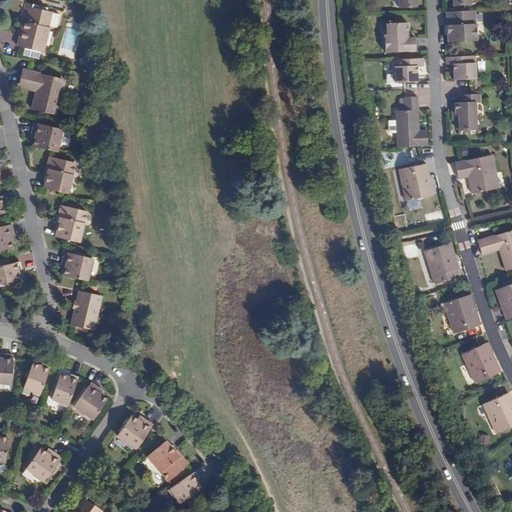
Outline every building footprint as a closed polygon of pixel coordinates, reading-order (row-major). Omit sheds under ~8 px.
[(32,4),(25,3),(24,9),(28,10),(26,21),(22,20),(17,46),(44,53),(50,27),(47,26),(48,25),(51,12),(51,11),(46,10),(32,7),(32,4)] [(476,10),(446,12),(448,42),(477,40),(476,10)] [(60,14),(51,12),(48,25),(57,27),(60,14)] [(82,26),(68,23),(67,28),(68,28),(66,33),(67,33),(66,38),(65,43),(64,48),(75,51),(76,46),(77,46),(78,41),(79,36),(80,36),(81,31),(82,26)] [(415,38),(412,38),(408,38),(408,34),(407,23),(389,24),(390,35),(386,35),(385,35),(385,52),(415,52),(415,38)] [(40,59),(41,53),(23,49),(22,55),(40,59)] [(475,56),(446,57),(446,65),(453,65),(453,80),(472,79),(476,79),(475,56)] [(395,83),(404,82),(418,82),(418,66),(424,66),(424,58),(394,59),(395,83)] [(36,88),(35,91),(31,109),(58,115),(66,80),(22,70),(19,84),(36,88)] [(480,94),(473,94),(459,95),(459,103),(450,103),(451,115),(458,116),(458,120),(458,131),(477,130),(476,102),(480,103),(480,94)] [(396,147),(428,146),(427,130),(419,130),(416,130),(416,110),(418,110),(418,97),(405,97),(403,97),(404,110),(394,111),(396,147)] [(33,140),(32,146),(58,152),(63,130),(34,123),(31,135),(35,135),(33,140)] [(471,194),(497,188),(493,172),(496,171),(492,155),(455,163),(459,179),(467,177),(471,194)] [(47,159),(45,167),(48,168),(45,175),(43,188),(69,194),(76,163),(50,157),(49,158),(47,159)] [(427,177),(430,176),(427,164),(398,169),(405,201),(430,196),(427,177)] [(59,208),(57,215),(59,216),(57,224),(55,237),(80,243),(87,212),(62,206),(59,208)] [(0,250),(13,247),(11,240),(10,237),(14,236),(12,224),(0,227),(0,250)] [(511,230),(478,241),(483,256),(499,250),(506,271),(511,268),(511,230)] [(460,277),(457,270),(453,258),(456,257),(451,243),(424,252),(434,284),(460,277)] [(62,275),(88,281),(94,259),(64,251),(61,264),(65,265),(64,269),(62,275)] [(0,284),(5,283),(11,281),(21,279),(19,271),(21,270),(19,262),(0,266),(0,284)] [(505,308),(501,309),(506,321),(511,318),(511,284),(499,290),(505,308)] [(78,291),(70,325),(94,331),(102,296),(95,295),(95,292),(86,290),(86,292),(78,291)] [(495,291),(501,309),(505,308),(499,290),(495,291)] [(476,304),(473,294),(469,296),(475,313),(479,312),(476,304)] [(454,334),(483,324),(481,319),(479,312),(475,313),(469,296),(444,304),(454,334)] [(19,301),(21,311),(23,310),(23,309),(30,308),(29,298),(19,301)] [(490,341),(485,343),(494,361),(497,359),(497,357),(490,341)] [(476,384),(503,371),(497,359),(494,361),(485,343),(462,355),(476,384)] [(13,356),(1,355),(1,358),(0,358),(0,384),(11,385),(13,356)] [(28,372),(26,377),(22,390),(32,393),(32,395),(39,397),(49,366),(41,363),(40,365),(31,362),(28,372)] [(67,408),(78,376),(70,373),(69,376),(60,373),(57,382),(55,387),(50,400),(60,403),(60,405),(67,408)] [(107,399),(102,395),(99,393),(101,389),(90,382),(73,407),(92,420),(107,399)] [(496,434),(511,426),(511,396),(510,392),(483,405),(496,434)] [(153,424),(142,417),(139,421),(136,419),(131,414),(116,436),(135,450),(153,424)] [(180,457),(175,450),(166,440),(146,458),(167,482),(186,465),(187,463),(186,461),(182,455),(180,457)] [(62,457),(52,451),(50,454),(47,452),(40,448),(25,470),(44,483),(62,457)] [(173,496),(179,504),(189,496),(193,493),(202,487),(197,480),(199,479),(194,472),(167,490),(172,497),(173,496)] [(69,511),(99,511),(101,510),(98,508),(85,500),(87,497),(81,493),(77,499),(81,502),(74,511),(72,509),(69,511)] [(99,505),(87,497),(85,500),(98,508),(99,505)]
